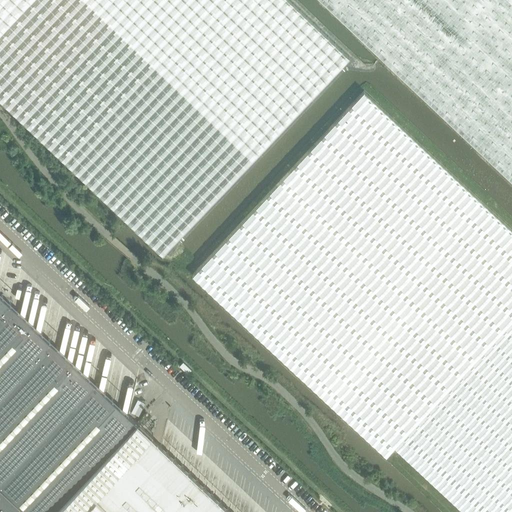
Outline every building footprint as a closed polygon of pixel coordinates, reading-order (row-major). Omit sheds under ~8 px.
[(0,0),(0,99),(129,222),(162,253),(349,56),(289,0),(0,0)] [(511,0),(320,0),(422,96),(511,180),(511,0)] [(393,448),(392,448),(460,511),(511,511),(511,233),(360,82),(255,210),(203,260),(393,448)] [(0,484),(28,511),(50,511),(136,421),(0,292),(0,484)] [(178,366),(184,372),(188,372),(190,369),(182,362),(178,366)] [(137,400),(130,412),(138,416),(145,404),(137,400)] [(50,511),(232,511),(136,421),(50,511)] [(0,511),(28,511),(0,485),(0,511)]
